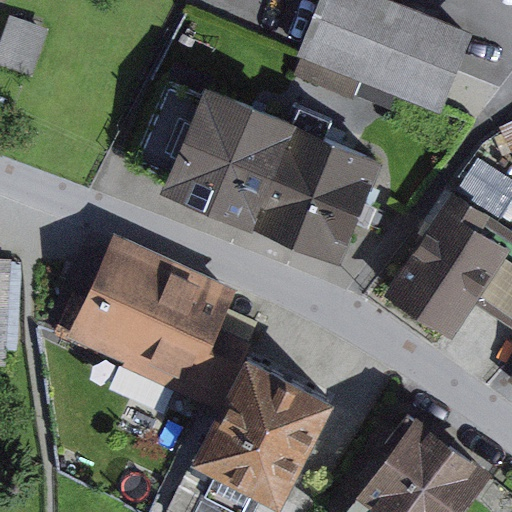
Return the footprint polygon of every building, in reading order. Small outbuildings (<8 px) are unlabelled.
[(460,47),(340,0),(317,0),(291,69),(430,123),(460,47)] [(35,68),(49,20),(14,10),(0,58),(35,68)] [(376,166),(206,98),(167,194),(337,263),(376,166)] [(511,141),(511,118),(502,123),(511,141)] [(501,252),(443,215),(392,295),(450,332),(501,252)] [(228,297),(117,243),(72,337),(218,407),(167,511),(252,511),(259,499),(277,507),(323,412),(234,370),(239,360),(205,344),(228,297)] [(425,421),(357,511),(463,511),(494,471),(425,421)]
